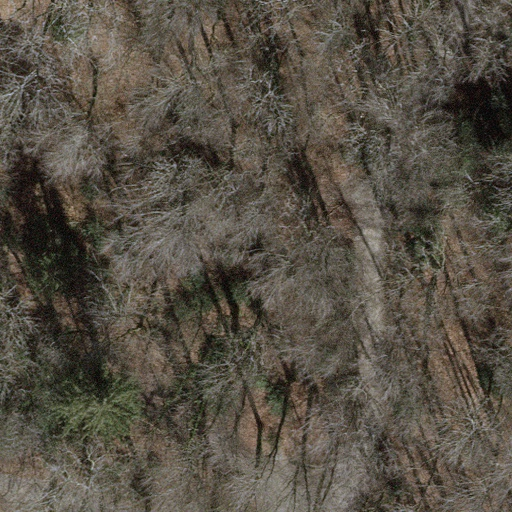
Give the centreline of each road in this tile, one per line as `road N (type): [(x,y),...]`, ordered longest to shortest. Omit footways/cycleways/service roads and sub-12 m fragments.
road 1 (track): [(329,511),(368,433),(374,226),(383,185),(466,0)]
road 2 (track): [(0,251),(53,276),(308,511)]
road 3 (track): [(0,485),(117,511)]
